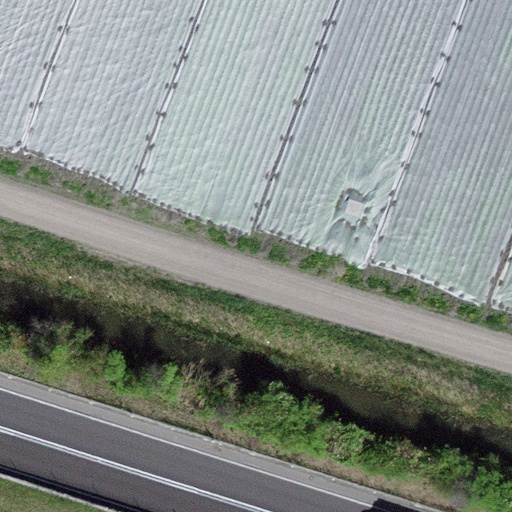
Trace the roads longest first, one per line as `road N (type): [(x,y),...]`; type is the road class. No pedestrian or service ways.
road 1 (track): [(0,195),(511,355)]
road 2 (trunk): [(265,511),(0,428)]
